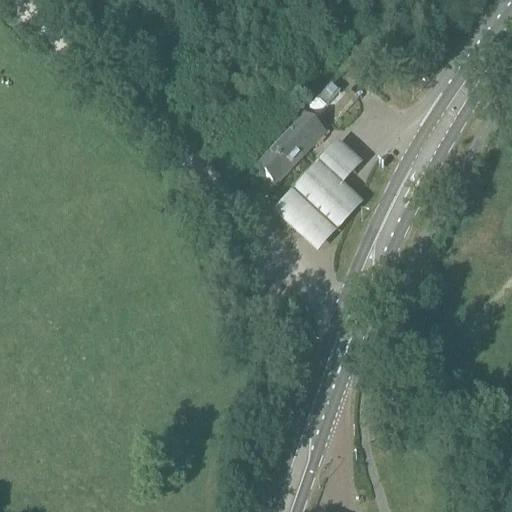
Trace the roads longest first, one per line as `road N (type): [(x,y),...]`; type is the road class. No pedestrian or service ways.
road 1 (primary): [(284,511),(428,160),(511,28)]
road 2 (track): [(9,0),(280,252)]
